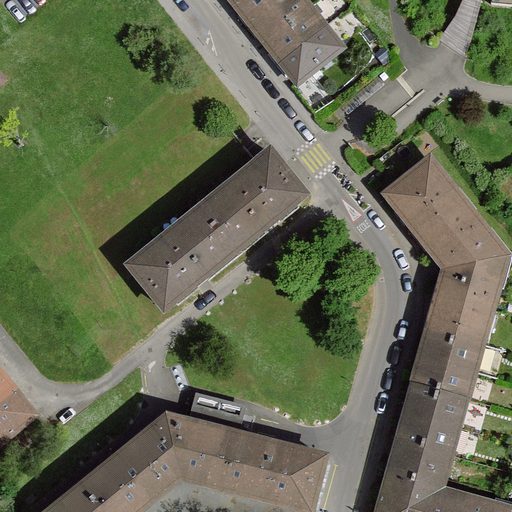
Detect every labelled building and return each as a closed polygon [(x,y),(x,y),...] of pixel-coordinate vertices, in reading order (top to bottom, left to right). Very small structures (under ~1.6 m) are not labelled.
[(241,0),(236,4),(252,24),(281,0),(241,0)] [(303,0),(281,0),(252,24),(267,43),(311,9),(303,0)] [(311,9),(267,43),(283,63),(326,28),(311,9)] [(326,28),(283,63),(299,83),(342,49),(326,28)] [(257,164),(201,209),(235,251),(305,195),(271,152),(257,164)] [(445,274),(430,331),(484,345),(507,256),(431,160),(388,194),(444,264),(445,274)] [(130,266),(165,308),(235,251),(201,209),(130,266)] [(484,345),(430,331),(422,358),(475,372),(484,345)] [(475,372),(422,358),(414,386),(467,399),(475,372)] [(0,405),(15,393),(0,373),(0,405)] [(467,399),(414,386),(406,413),(459,426),(467,399)] [(0,443),(34,416),(15,393),(0,405),(0,443)] [(459,426),(406,413),(399,441),(452,454),(459,426)] [(168,419),(113,463),(148,506),(182,478),(224,490),(237,435),(168,419)] [(325,458),(237,435),(224,490),(312,511),(325,458)] [(442,488),(452,454),(399,441),(389,475),(442,488)] [(139,511),(148,506),(113,463),(50,511),(139,511)] [(442,488),(389,475),(378,511),(450,511),(456,492),(442,488)] [(511,511),(511,507),(456,492),(450,511),(511,511)]
